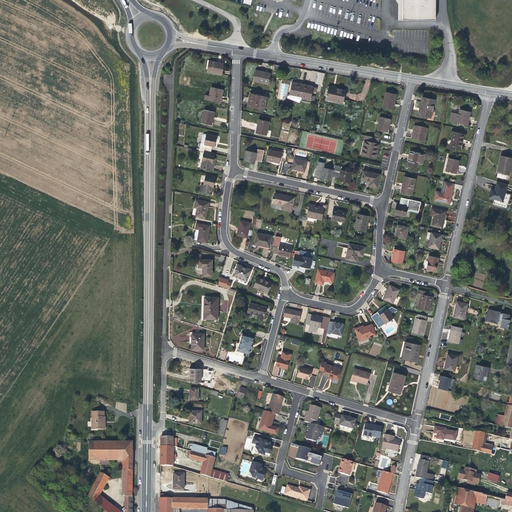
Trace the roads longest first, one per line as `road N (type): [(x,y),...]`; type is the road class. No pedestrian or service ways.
road 1 (primary): [(149,104),(145,431)]
road 2 (residential): [(167,78),(162,349)]
road 3 (residential): [(445,285),(490,94)]
road 4 (tertiary): [(234,49),(412,81)]
road 5 (residential): [(285,294),(277,271),(225,241),(234,169)]
road 6 (residential): [(234,169),(383,203)]
road 7 (residential): [(416,425),(445,285)]
road 8 (residential): [(412,81),(383,203)]
road 9 (residential): [(299,390),(416,425)]
road 10 (residential): [(234,169),(234,49)]
